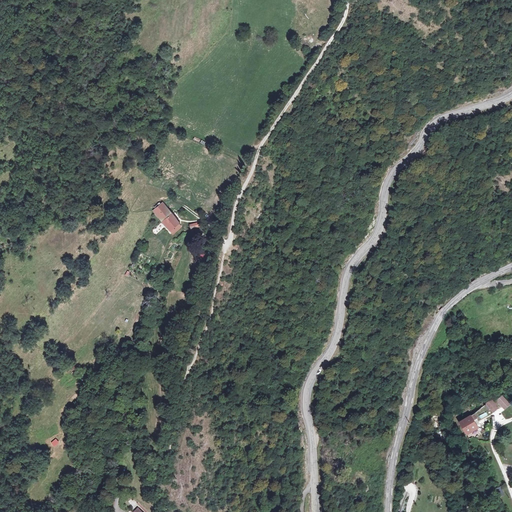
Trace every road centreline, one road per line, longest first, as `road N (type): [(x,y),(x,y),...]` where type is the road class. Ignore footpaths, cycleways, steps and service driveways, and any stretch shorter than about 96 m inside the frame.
road 1 (tertiary): [(314,485),(309,383),(338,333),(350,267),(382,222),(390,175),(433,123),(511,93)]
road 2 (track): [(348,0),(340,26),(255,155),(182,383)]
road 3 (tertiary): [(511,267),(459,298),(429,336),(391,469),(388,511)]
